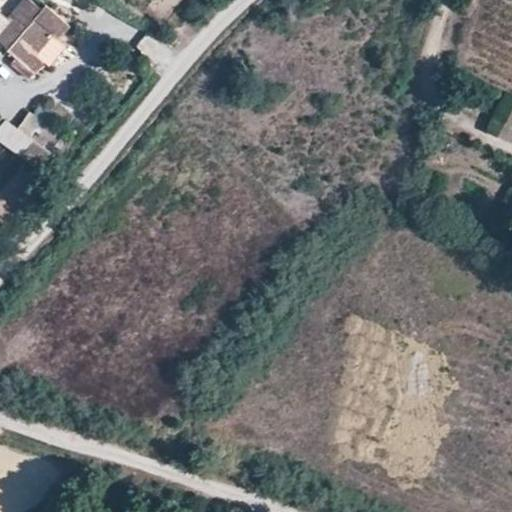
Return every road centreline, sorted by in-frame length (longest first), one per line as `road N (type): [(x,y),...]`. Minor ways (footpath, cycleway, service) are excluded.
road 1 (unclassified): [(0,270),(204,32),(249,0)]
road 2 (track): [(0,397),(65,432),(300,511)]
